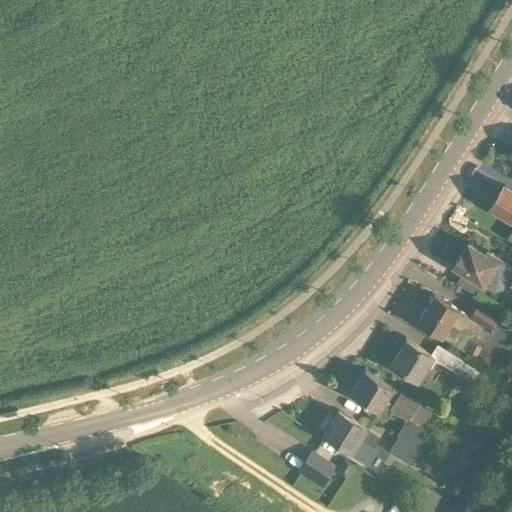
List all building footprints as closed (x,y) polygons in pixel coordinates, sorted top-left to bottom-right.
[(511,221),(511,190),(502,184),(488,207),(511,221)] [(484,253),(468,242),(453,266),(460,270),(454,280),(473,292),(480,282),(484,284),(492,290),(502,288),(506,281),(506,278),(511,277),(511,276),(511,266),(500,259),(501,257),(486,248),(484,253)] [(468,314),(432,290),(413,318),(434,332),(464,350),(474,333),(483,340),(498,315),(476,302),(468,314)] [(431,353),(407,338),(391,363),(419,381),(429,365),(431,367),(435,360),(473,383),(479,373),(436,345),(431,353)] [(396,435),(398,436),(418,449),(429,432),(421,426),(430,413),(418,405),(420,402),(401,390),(400,392),(365,369),(350,393),(379,412),(384,404),(390,408),(407,419),(396,435)] [(366,425),(335,405),(333,409),(328,417),(323,417),(318,425),(320,428),(318,432),(348,449),(346,452),(366,465),(376,448),(372,446),(379,436),(365,427),(366,425)] [(419,451),(398,437),(389,451),(411,465),(419,451)] [(322,484),(334,466),(312,451),(300,470),(322,484)] [(427,511),(438,511),(447,499),(423,484),(411,502),(427,511)]
